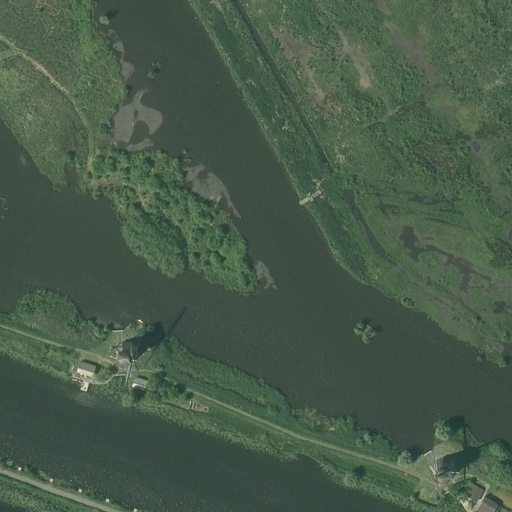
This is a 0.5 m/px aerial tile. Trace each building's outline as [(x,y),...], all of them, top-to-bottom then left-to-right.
[(118,347),(118,356),(123,361),(132,362),(137,356),(137,348),(131,342),(122,343),(118,347)] [(78,370),(83,371),(93,374),(95,367),(92,366),(80,362),(78,370)] [(134,375),(132,382),(141,384),(144,377),(134,375)] [(434,468),(434,470),(438,477),(445,479),(452,475),(454,467),(451,460),(443,458),(435,462),(434,468)] [(472,485),(466,495),(477,500),(482,490),(472,485)] [(480,511),(497,511),(501,507),(497,505),(498,504),(485,495),(476,510),(480,511)]
